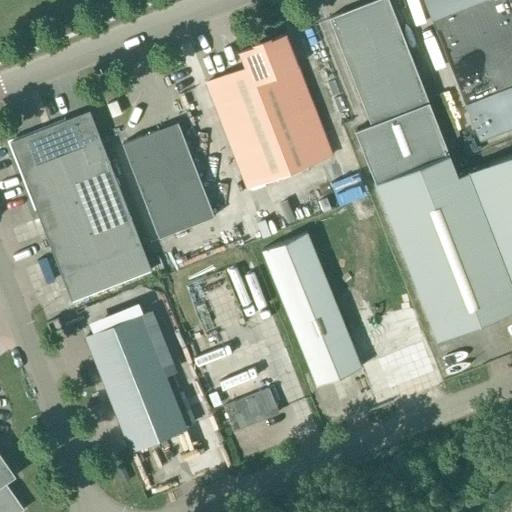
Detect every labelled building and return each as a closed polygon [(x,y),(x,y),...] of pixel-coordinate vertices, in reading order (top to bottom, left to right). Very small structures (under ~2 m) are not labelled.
[(511,153),(456,175),(387,0),(374,0),(329,18),(370,124),(355,130),(437,340),(511,310),(511,153)] [(511,0),(424,0),(430,13),(429,14),(465,107),(467,106),(478,136),(511,122),(511,0)] [(246,188),(332,155),(285,34),(239,52),(245,67),(205,83),(246,188)] [(111,117),(121,114),(116,100),(106,104),(111,117)] [(61,274),(139,244),(88,111),(10,142),(61,274)] [(158,238),(213,217),(177,122),(122,143),(158,238)] [(316,385),(361,367),(306,232),(262,250),(316,385)] [(170,389),(141,314),(85,336),(130,450),(186,428),(197,423),(181,384),(170,389)] [(265,390),(256,366),(223,379),(232,402),(223,406),(232,428),(236,430),(246,426),(249,419),(258,415),(265,418),(275,414),(277,410),(269,388),(265,390)] [(0,511),(12,511),(18,508),(2,484),(14,476),(0,454),(0,511)]
